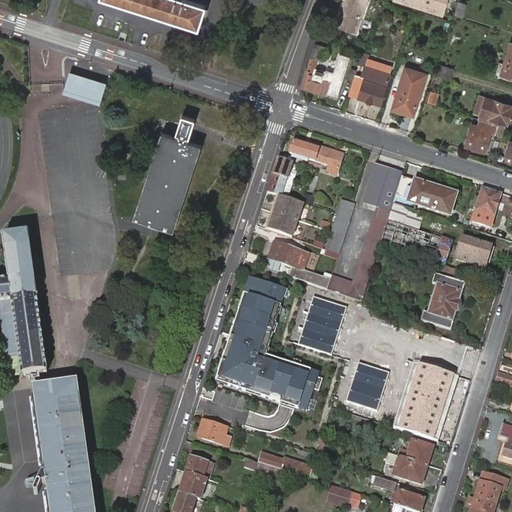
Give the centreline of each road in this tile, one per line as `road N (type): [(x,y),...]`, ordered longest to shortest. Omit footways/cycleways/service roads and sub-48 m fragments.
road 1 (residential): [(280,107),(149,511)]
road 2 (residential): [(0,18),(280,107)]
road 3 (residential): [(280,107),(511,181)]
road 4 (residential): [(442,511),(511,288)]
